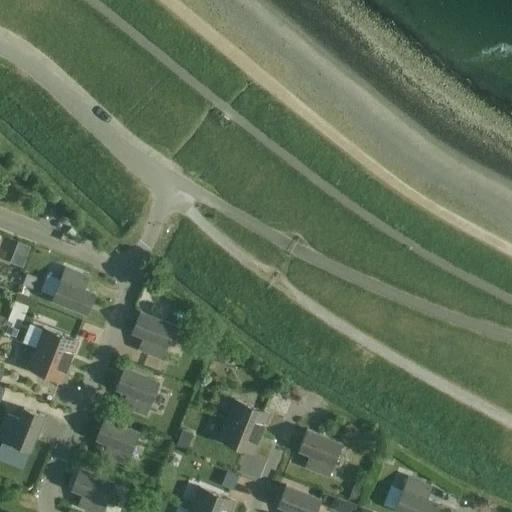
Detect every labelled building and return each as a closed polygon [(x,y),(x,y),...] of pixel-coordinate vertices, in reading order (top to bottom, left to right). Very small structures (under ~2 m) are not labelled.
[(18,242),(14,252),(27,257),(31,247),(18,242)] [(65,267),(52,300),(87,314),(95,293),(84,289),(89,276),(65,267)] [(26,273),(21,284),(32,288),(36,277),(26,273)] [(175,326),(140,312),(132,332),(143,337),(138,349),(162,358),(175,326)] [(7,321),(3,331),(11,334),(15,324),(7,321)] [(35,348),(70,362),(78,342),(43,328),(35,348)] [(200,334),(196,343),(205,347),(208,337),(200,334)] [(216,346),(211,358),(223,363),(228,350),(216,346)] [(62,382),(70,362),(35,348),(27,368),(62,382)] [(159,382),(124,368),(116,388),(127,393),(122,405),(146,415),(159,382)] [(22,371),(20,382),(36,385),(38,374),(22,371)] [(281,387),(294,396),(303,382),(291,373),(281,387)] [(343,402),(347,389),(330,383),(326,396),(343,402)] [(65,392),(61,402),(79,409),(83,399),(65,392)] [(226,419),(261,433),(269,413),(234,399),(226,419)] [(0,438),(30,451),(44,416),(23,408),(19,419),(7,414),(0,430),(0,438)] [(139,432),(104,418),(96,439),(107,443),(102,455),(126,465),(139,432)] [(253,453),(261,433),(226,419),(218,439),(253,453)] [(342,443),(307,429),(299,450),(310,454),(305,467),(329,476),(342,443)] [(180,434),(175,446),(186,450),(191,438),(180,434)] [(102,511),(114,482),(80,468),(71,489),(82,493),(78,506),(93,511),(102,511)] [(226,473),(221,485),(232,490),(237,477),(226,473)] [(432,486),(408,476),(395,509),(402,511),(434,511),(438,502),(427,498),(432,486)] [(355,484),(349,497),(358,500),(364,488),(355,484)] [(315,511),(321,499),(286,485),(277,506),(289,510),(287,511),(315,511)] [(191,507),(204,511),(229,511),(234,501),(199,487),(191,507)] [(349,502),(344,511),(354,511),(357,505),(349,502)]
